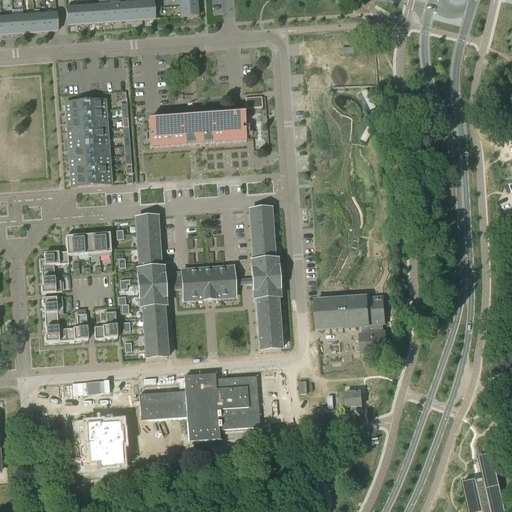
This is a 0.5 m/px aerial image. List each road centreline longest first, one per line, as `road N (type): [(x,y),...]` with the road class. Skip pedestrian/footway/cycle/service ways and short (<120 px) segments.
road 1 (residential): [(116,375),(121,439),(135,453),(217,450),(293,429)]
road 2 (secondary): [(465,287),(385,511)]
road 3 (secondary): [(406,511),(458,380),(469,321),(465,287)]
road 4 (residential): [(229,39),(0,55)]
road 5 (residential): [(293,200),(281,41),(229,39)]
road 6 (residential): [(109,210),(293,200)]
road 7 (residential): [(288,364),(304,352),(293,200)]
road 8 (residential): [(116,375),(288,364)]
road 9 (secondary): [(465,287),(458,140)]
road 10 (secondary): [(431,7),(425,67),(458,140)]
road 11 (secondary): [(458,140),(455,64),(469,11)]
road 12 (residential): [(33,511),(23,382)]
